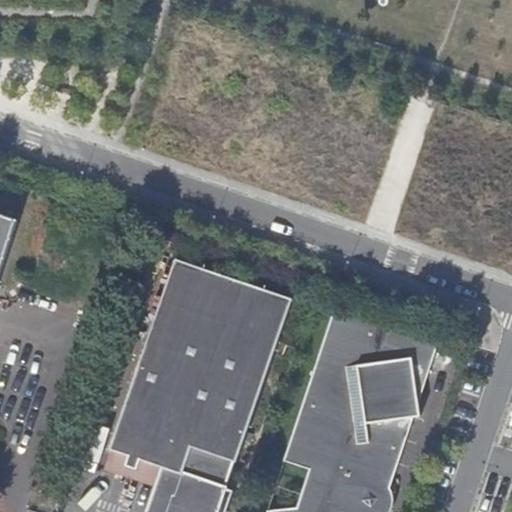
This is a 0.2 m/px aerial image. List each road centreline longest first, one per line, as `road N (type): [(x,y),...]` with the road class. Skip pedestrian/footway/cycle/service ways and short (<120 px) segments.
road 1 (residential): [(511,297),(0,128)]
road 2 (unknown): [(23,464),(87,257)]
road 3 (residential): [(511,351),(457,511)]
